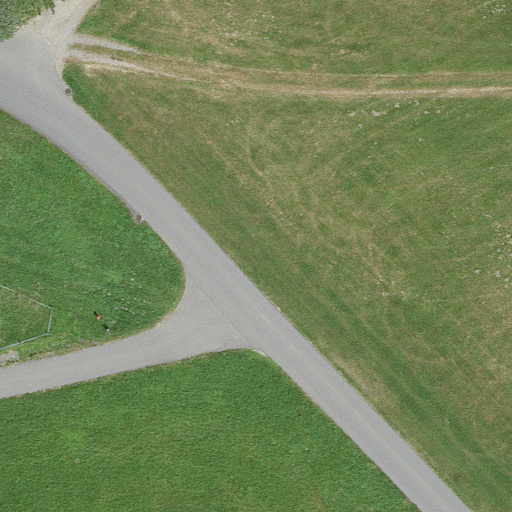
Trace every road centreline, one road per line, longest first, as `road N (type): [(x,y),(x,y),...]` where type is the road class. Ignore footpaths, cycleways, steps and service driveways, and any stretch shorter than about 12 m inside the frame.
road 1 (unclassified): [(0,80),(88,140),(445,511)]
road 2 (track): [(0,70),(92,47),(287,83),(511,83)]
